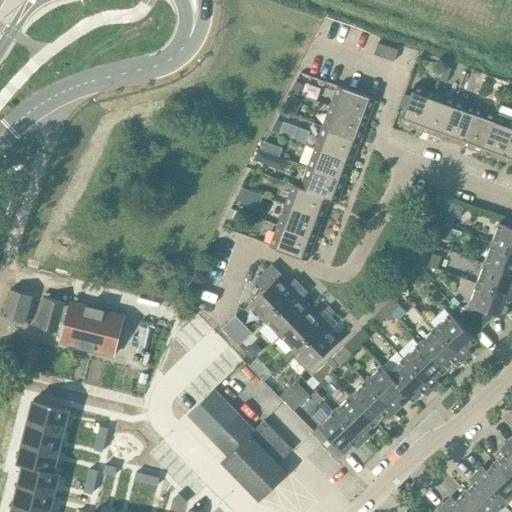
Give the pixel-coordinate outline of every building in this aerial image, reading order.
[(394,61),(398,49),(378,42),(374,54),(394,61)] [(444,66),(439,80),(445,82),(450,68),(444,66)] [(479,72),(475,82),(483,86),(487,76),(479,72)] [(296,80),(291,90),(298,94),(302,86),(303,84),(296,80)] [(403,94),(399,105),(406,108),(401,122),(421,129),(435,92),(415,85),(410,96),(403,94)] [(331,105),(331,106),(368,120),(368,119),(375,99),(338,86),(331,105)] [(435,92),(421,129),(442,137),(455,100),(435,92)] [(455,100),(442,137),(443,137),(461,144),(462,144),(475,107),(473,106),(456,100),(455,100)] [(325,123),(323,128),(360,142),(361,138),(368,120),(331,106),(325,123)] [(475,107),(462,144),(482,152),(496,115),(495,114),(475,107)] [(511,120),(496,115),(482,152),(501,159),(511,130),(511,120)] [(282,123),(278,134),(286,136),(292,139),(296,127),(283,122),(282,123)] [(316,147),(315,148),(352,161),(353,160),(354,158),(360,142),(323,128),(316,145),(316,147)] [(511,130),(501,159),(511,162),(511,130)] [(264,140),(260,149),(271,152),(274,144),(264,140)] [(258,148),(254,159),(267,163),(271,152),(260,149),(258,148)] [(308,167),(345,181),(345,180),(346,179),(352,161),(315,148),(309,165),(308,167)] [(308,167),(301,187),(330,199),(337,201),(345,181),(308,167)] [(286,204),(286,205),(322,219),(323,217),(330,199),(301,187),(293,185),(286,204)] [(240,188),(235,200),(245,204),(250,192),(240,188)] [(442,226),(451,229),(455,217),(459,218),(463,207),(451,202),(442,226)] [(286,205),(278,226),(315,239),(322,219),(286,205)] [(230,209),(228,215),(237,219),(240,213),(230,209)] [(490,243),(511,250),(511,226),(498,222),(490,243)] [(271,246),(270,246),(307,260),(307,259),(315,239),(278,226),(271,246)] [(447,240),(451,229),(442,226),(438,237),(447,240)] [(511,250),(490,243),(483,263),(511,273),(511,250)] [(437,268),(441,256),(433,253),(428,265),(437,268)] [(45,284),(34,327),(59,333),(62,334),(60,342),(113,356),(123,315),(70,302),(69,302),(72,293),(78,269),(57,263),(44,284),(45,284)] [(511,273),(483,263),(475,283),(511,296),(511,273)] [(264,321),(301,284),(295,278),(286,287),(277,278),(282,274),(271,264),(255,280),(265,289),(251,304),(262,316),(260,318),(264,321)] [(511,306),(511,296),(475,283),(468,304),(469,304),(464,309),(482,328),(497,314),(504,316),(509,305),(511,306)] [(279,336),(307,309),(299,300),(308,291),(301,284),(264,321),(267,324),(268,323),(277,331),(275,333),(279,336)] [(10,291),(3,316),(24,322),(32,294),(11,289),(10,291)] [(453,297),(449,301),(453,305),(455,307),(459,303),(457,302),(456,301),(453,297)] [(384,307),(390,314),(400,305),(393,298),(384,307)] [(474,336),(482,328),(464,309),(459,304),(456,308),(450,313),(449,312),(433,327),(464,359),(471,352),(467,349),(476,340),(474,336)] [(381,322),(390,314),(384,307),(375,315),(381,322)] [(285,361),(331,316),(325,309),(316,318),(307,309),(279,336),(282,340),(283,339),(292,347),(284,355),(282,357),(285,361)] [(331,316),(285,361),(289,364),(294,360),(305,371),(337,341),(329,331),(338,322),(331,316)] [(457,365),(464,359),(433,327),(418,342),(445,370),(448,366),(453,361),(457,365)] [(352,337),(359,344),(366,337),(368,335),(362,328),(352,337)] [(350,352),(359,344),(352,337),(344,346),(350,352)] [(253,341),(245,349),(253,357),(261,349),(253,341)] [(441,373),(445,370),(418,342),(402,357),(433,389),(440,382),(436,378),(441,373)] [(30,344),(23,366),(31,369),(39,347),(30,344)] [(426,395),(433,389),(402,357),(387,371),(406,393),(413,400),(422,392),(426,395)] [(321,367),(328,374),(337,364),(331,358),(321,367)] [(406,393),(387,371),(381,365),(364,380),(394,411),(402,405),(398,401),(406,393)] [(319,382),(328,374),(321,367),(313,375),(319,382)] [(388,418),(394,411),(364,380),(349,395),(375,423),(379,419),(384,414),(388,418)] [(280,396),(279,397),(285,402),(293,411),(309,397),(300,387),(296,382),(281,395),(280,396)] [(216,389),(188,416),(227,456),(221,462),(259,500),(288,472),(278,462),(292,448),(264,419),(254,429),(216,389)] [(367,431),(375,423),(349,395),(333,410),(363,441),(370,435),(367,431)] [(32,399),(27,421),(63,430),(69,408),(32,399)] [(357,448),(363,441),(333,410),(317,425),(344,453),(353,444),(357,448)] [(27,421),(22,443),(58,452),(63,430),(27,421)] [(99,426),(96,439),(104,441),(107,428),(99,426)] [(96,439),(93,453),(101,454),(104,441),(96,439)] [(22,443),(17,464),(23,465),(58,474),(59,472),(53,471),(58,452),(22,443)] [(511,478),(511,447),(507,443),(500,449),(503,453),(495,461),(511,478)] [(507,504),(511,498),(511,478),(495,461),(487,470),(483,466),(476,473),(507,504)] [(104,464),(102,472),(114,475),(116,467),(104,464)] [(23,465),(18,483),(54,492),(58,474),(23,465)] [(90,465),(86,480),(94,482),(98,467),(90,465)] [(135,472),(133,480),(145,483),(147,475),(135,472)] [(483,511),(498,511),(507,504),(476,473),(469,479),(472,483),(464,491),(483,511)] [(147,475),(145,483),(157,485),(159,477),(147,475)] [(86,480),(83,494),(91,496),(94,482),(86,480)] [(18,483),(12,506),(37,511),(48,511),(54,492),(18,483)] [(453,511),(483,511),(464,491),(455,500),(451,496),(445,503),(453,511)] [(178,493),(172,498),(180,507),(186,501),(178,493)] [(453,511),(445,503),(438,510),(440,511),(453,511)]
